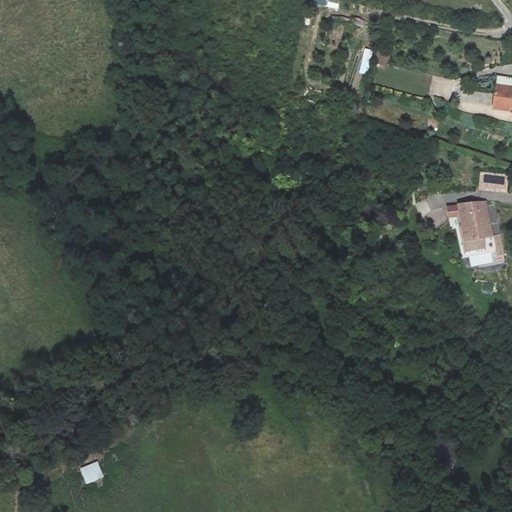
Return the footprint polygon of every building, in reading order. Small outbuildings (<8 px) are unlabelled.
[(310,0),(310,4),(338,9),(340,0),(339,0),(310,0)] [(368,75),(373,50),(365,48),(359,73),(368,75)] [(379,52),(376,64),(388,66),(391,54),(379,52)] [(508,110),(509,106),(511,106),(511,86),(494,84),(491,107),(508,110)] [(463,113),(461,123),(473,126),(475,116),(463,113)] [(507,176),(481,173),(479,188),(505,191),(507,176)] [(458,206),(448,207),(448,217),(459,216),(465,251),(485,248),(484,238),(492,237),(486,202),(458,204),(458,206)] [(81,468),(87,482),(103,476),(97,462),(81,468)]
